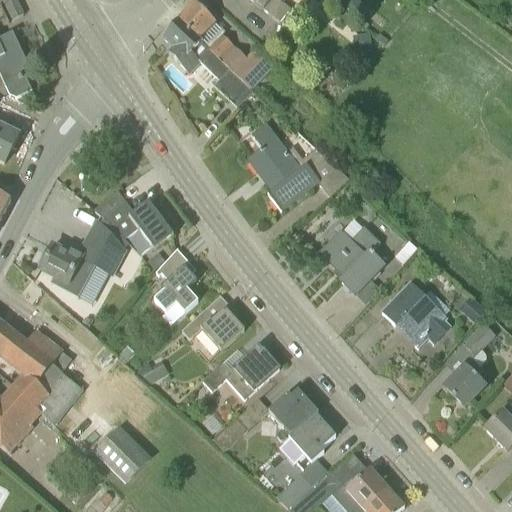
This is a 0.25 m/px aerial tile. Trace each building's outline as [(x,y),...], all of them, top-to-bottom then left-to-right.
[(279,25),(290,11),(280,4),(283,0),(247,0),(257,8),(257,7),(279,25)] [(5,7),(12,23),(23,18),(15,2),(5,7)] [(221,38),(224,34),(194,6),(179,22),(227,68),(226,70),(251,93),(272,70),(256,54),(248,63),(221,38)] [(165,45),(168,44),(171,41),(176,45),(166,56),(190,78),(201,66),(220,84),(215,89),(239,111),(254,95),(251,93),(226,70),(227,68),(179,22),(163,39),(163,41),(162,42),(163,43),(165,45)] [(0,78),(9,98),(16,100),(32,93),(25,79),(32,76),(12,34),(0,40),(0,78)] [(18,138),(1,129),(0,128),(0,164),(4,166),(18,138)] [(262,153),(247,165),(258,179),(261,177),(273,193),(265,199),(278,216),(315,188),(327,203),(347,185),(315,155),(300,167),(291,154),(285,158),(265,131),(252,140),(262,153)] [(139,232),(154,252),(173,238),(148,204),(133,215),(118,194),(93,212),(124,243),(139,232)] [(0,220),(10,201),(0,195),(0,220)] [(38,268),(40,269),(39,272),(67,287),(74,273),(88,281),(94,269),(110,278),(123,254),(96,226),(79,257),(68,251),(65,255),(52,248),(45,261),(42,260),(38,268)] [(350,244),(341,235),(321,256),(345,280),(341,284),(354,297),(383,268),(370,256),(380,246),(363,230),(350,244)] [(177,252),(152,278),(155,282),(161,277),(167,284),(160,290),(164,294),(154,303),(166,316),(162,319),(171,329),(198,305),(186,292),(196,283),(185,271),(189,267),(177,252)] [(423,299),(410,286),(381,316),(394,329),(399,324),(419,345),(425,339),(433,346),(450,329),(421,301),(423,299)] [(181,333),(189,343),(201,332),(220,354),(244,333),(225,312),(228,310),(219,300),(181,333)] [(472,302),(461,313),(473,324),(484,314),(472,302)] [(462,347),(474,359),(494,338),(482,327),(462,347)] [(0,362),(21,379),(12,389),(17,393),(41,417),(42,416),(56,427),(83,393),(61,375),(71,363),(62,355),(63,353),(36,332),(24,347),(0,328),(0,362)] [(211,394),(223,383),(242,404),(278,372),(258,348),(229,374),(221,366),(202,383),(211,394)] [(464,410),(484,389),(475,379),(482,372),(470,361),(442,389),(464,410)] [(140,401),(151,390),(125,365),(113,376),(140,401)] [(17,393),(12,389),(2,400),(0,397),(0,446),(1,447),(1,448),(10,456),(13,452),(30,467),(45,451),(27,434),(41,417),(17,393)] [(297,393),(290,399),(288,396),(268,414),(284,432),(276,439),(282,445),(317,414),(297,393)] [(503,413),(503,412),(484,431),(506,454),(511,448),(511,409),(509,407),(503,413)] [(317,414),(282,445),(283,447),(289,442),(305,459),(297,466),(304,473),(324,455),(321,452),(335,439),(321,424),(324,422),(317,414)] [(225,452),(248,431),(238,419),(214,440),(225,452)] [(126,487),(151,461),(120,429),(94,455),(126,487)] [(314,511),(331,498),(343,511),(362,511),(386,491),(370,472),(346,493),(342,488),(331,476),(322,485),(290,511),(314,511)] [(276,500),(286,511),(287,511),(311,491),(300,479),(276,500)] [(402,511),(404,511),(386,491),(362,511),(402,511)]
